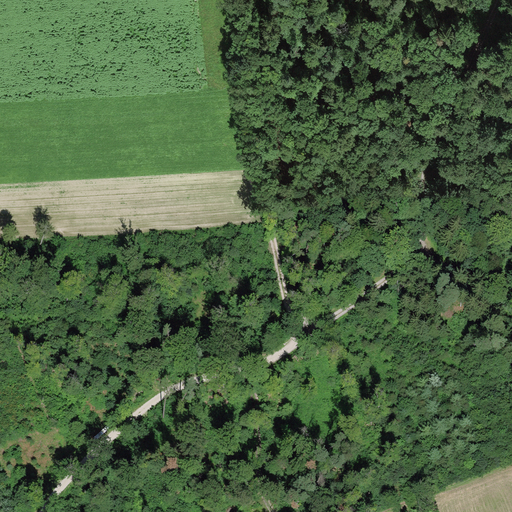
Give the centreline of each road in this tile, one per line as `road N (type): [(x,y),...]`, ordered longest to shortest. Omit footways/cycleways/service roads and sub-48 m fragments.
road 1 (track): [(44,511),(80,467),(169,393),(198,379),(247,373),(420,262),(430,247)]
road 2 (track): [(236,0),(296,340)]
road 3 (track): [(430,247),(418,213),(423,179),(447,106),(499,0)]
road 4 (track): [(247,373),(261,402),(274,490),(299,511)]
road 5 (track): [(380,511),(511,457)]
